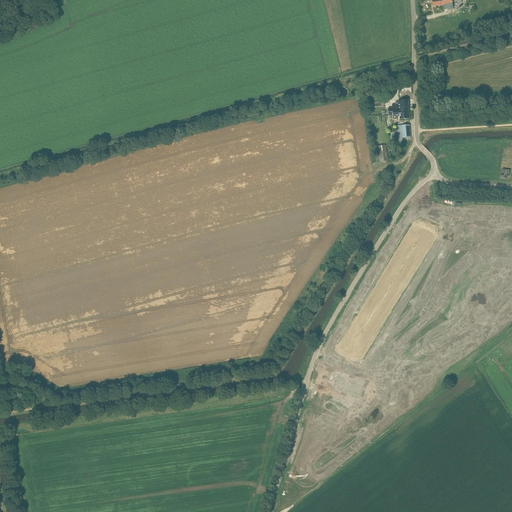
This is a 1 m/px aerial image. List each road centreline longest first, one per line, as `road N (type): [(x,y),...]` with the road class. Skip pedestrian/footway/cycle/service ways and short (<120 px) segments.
road 1 (track): [(0,413),(274,373),(416,141)]
road 2 (track): [(0,174),(511,33)]
road 3 (unclassified): [(269,511),(325,332),(410,194),(435,172)]
road 4 (track): [(284,511),(511,329)]
road 5 (unclassified): [(435,172),(416,141),(413,0)]
